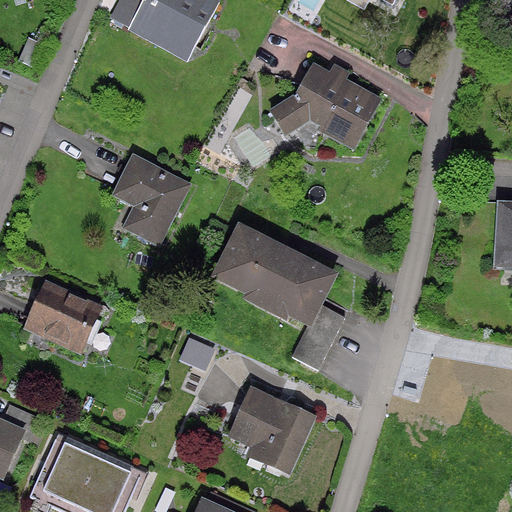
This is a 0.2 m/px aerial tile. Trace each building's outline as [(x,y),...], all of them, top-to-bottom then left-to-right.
[(216,4),(215,6),(204,0),(144,0),(144,1),(143,0),(140,0),(139,3),(133,0),(122,0),(111,22),(128,31),(128,32),(129,33),(130,31),(152,44),(152,45),(153,46),(160,32),(193,50),(217,5),(216,4)] [(511,25),(511,3),(506,2),(501,23),(511,25)] [(19,64),(30,69),(38,50),(27,45),(19,64)] [(342,85),(346,77),(338,73),(332,82),(312,71),(295,101),(271,116),(270,114),(269,115),(284,139),(285,138),(284,137),(307,122),(321,129),(317,135),(319,136),(320,134),(351,151),(350,153),(351,153),(378,104),(342,85)] [(161,177),(132,162),(114,198),(140,211),(128,233),(156,247),(186,189),(170,181),(169,184),(160,179),(161,177)] [(511,210),(498,210),(495,271),(511,272),(511,210)] [(291,261),(292,259),(279,252),(278,255),(238,235),(215,281),(307,327),(290,360),(316,373),(343,321),(317,308),(330,281),(291,261)] [(98,314),(43,289),(25,329),(79,354),(98,314)] [(272,405),(249,394),(229,438),(265,455),(260,465),(286,476),(311,420),(273,403),(272,405)] [(38,423),(8,409),(2,424),(0,423),(0,478),(2,479),(19,440),(28,444),(38,423)] [(128,511),(143,480),(61,444),(35,501),(58,511),(128,511)] [(205,509),(203,508),(200,511),(246,511),(210,496),(205,509)]
